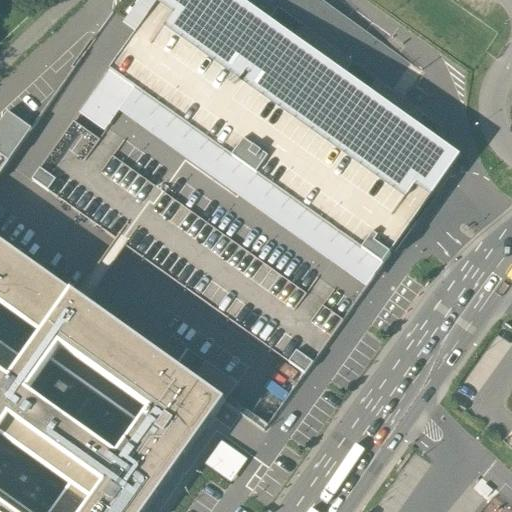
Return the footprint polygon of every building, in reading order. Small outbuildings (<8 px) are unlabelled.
[(164,0),(33,183),(46,193),(48,190),(50,187),(56,191),(124,240),(291,359),(289,362),(308,376),(399,249),(406,239),(412,231),(451,176),(454,173),(465,157),(419,125),(425,117),(379,83),(372,92),(349,75),(355,66),(302,29),(296,37),(272,20),(282,7),(286,0),(164,0)] [(0,176),(37,125),(14,109),(0,129),(0,176)] [(0,511),(149,511),(227,403),(190,376),(177,367),(85,303),(81,300),(72,294),(0,242),(0,511)] [(241,382),(205,356),(190,376),(227,403),(229,400),(232,396),(241,382)] [(241,446),(229,438),(212,461),(224,470),(237,479),(254,456),(241,446)]
